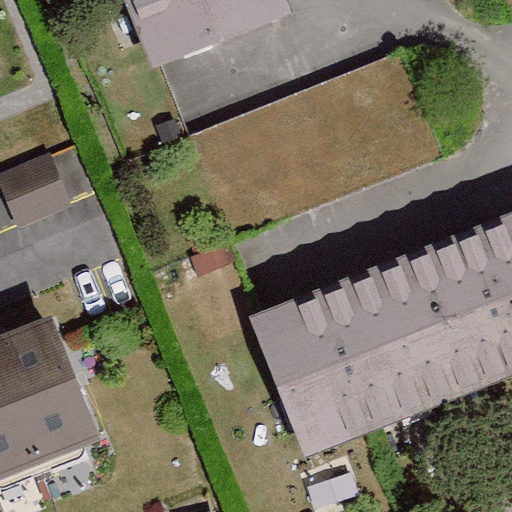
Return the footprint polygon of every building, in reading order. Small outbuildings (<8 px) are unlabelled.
[(281,0),(124,0),(159,88),(296,36),(281,0)] [(250,224),(438,158),(401,55),(214,122),(250,224)] [(52,151),(0,173),(0,180),(19,226),(74,204),(52,151)] [(511,229),(253,333),(313,481),(511,401),(511,229)] [(0,500),(106,458),(57,336),(0,358),(0,500)]
